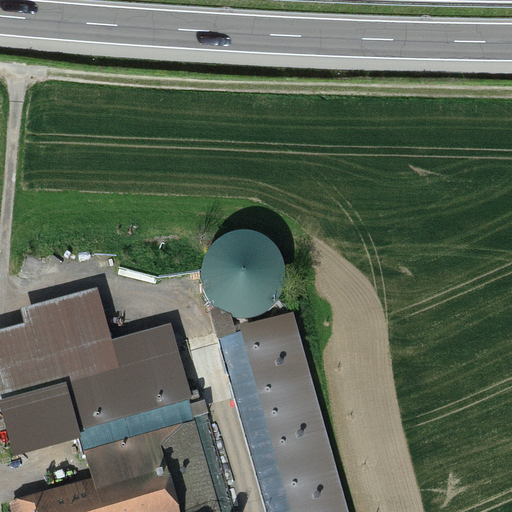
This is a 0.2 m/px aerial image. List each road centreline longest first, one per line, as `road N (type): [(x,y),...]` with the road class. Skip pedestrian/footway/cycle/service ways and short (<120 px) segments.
road 1 (track): [(0,68),(162,84),(511,95)]
road 2 (motorway): [(0,15),(511,41)]
road 3 (track): [(252,511),(199,326),(168,291),(100,277),(0,292)]
road 4 (track): [(217,402),(0,471)]
